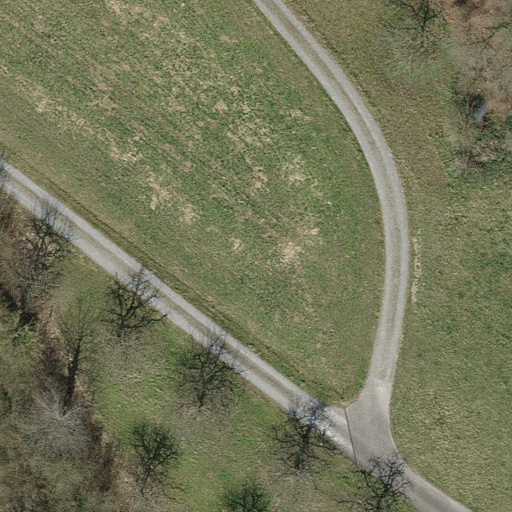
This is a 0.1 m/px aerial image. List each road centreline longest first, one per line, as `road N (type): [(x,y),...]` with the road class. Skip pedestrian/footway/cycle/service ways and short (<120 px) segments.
road 1 (track): [(368,453),(399,262),(385,174),(347,89),(269,0)]
road 2 (track): [(368,453),(0,169)]
